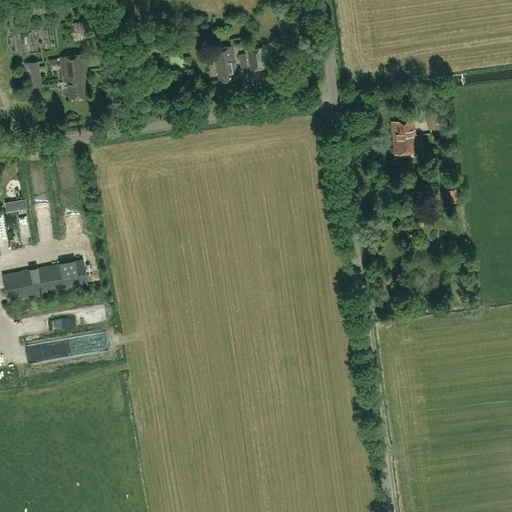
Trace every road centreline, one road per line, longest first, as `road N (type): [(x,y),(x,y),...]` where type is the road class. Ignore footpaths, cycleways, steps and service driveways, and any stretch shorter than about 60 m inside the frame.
road 1 (unclassified): [(389,511),(333,99)]
road 2 (unclassified): [(0,153),(333,99)]
